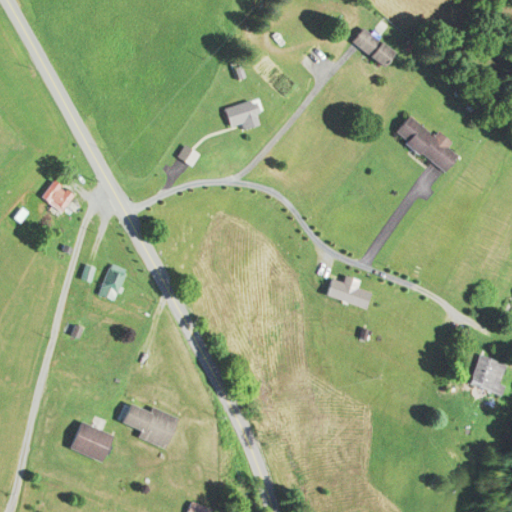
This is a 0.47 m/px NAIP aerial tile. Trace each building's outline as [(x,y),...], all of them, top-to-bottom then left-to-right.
[(363,19),(353,32),(387,56),(396,42),(363,19)] [(346,38),(376,65),(389,51),(359,24),(346,38)] [(227,102),(231,122),(246,119),(247,122),(262,119),(260,110),(266,106),(260,94),(227,102)] [(399,121),(450,162),(463,147),(411,105),(399,121)] [(58,171),(78,187),(63,206),(43,191),(58,171)] [(111,259),(129,266),(118,294),(100,287),(111,259)] [(332,271),(376,286),(371,302),(326,287),(332,271)] [(482,332),(510,339),(502,373),(473,366),(482,332)] [(464,381),(497,393),(500,383),(496,382),(503,363),(475,353),(464,381)] [(131,392),(123,409),(145,419),(141,429),(171,442),(186,410),(156,397),(152,401),(131,392)] [(81,413),(115,425),(106,450),(72,438),(81,413)]
